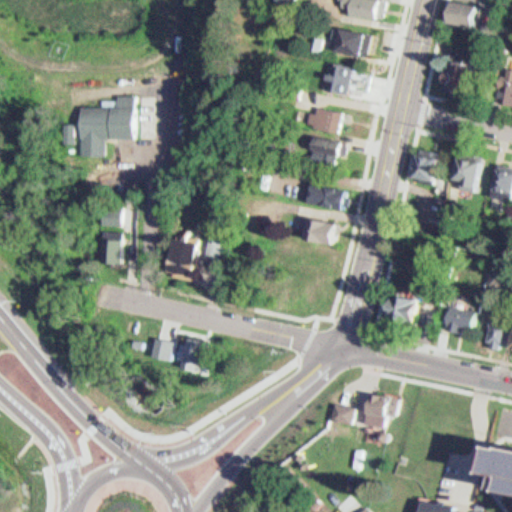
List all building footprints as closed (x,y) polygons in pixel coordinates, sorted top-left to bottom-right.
[(346,0),(385,0),(383,22),(345,17),(346,0)] [(478,0),(454,0),(451,17),(476,24),(482,1),(478,0)] [(378,26),(373,51),(340,45),(345,20),(378,26)] [(331,34),(327,49),(314,45),(319,30),(331,34)] [(458,55),(457,63),(449,61),(445,84),(474,89),(480,59),(458,55)] [(336,56),(331,85),(357,89),(361,60),(336,56)] [(371,63),(347,61),(346,90),(369,91),(371,63)] [(511,61),(510,61),(508,70),(503,69),(497,96),(511,99),(511,61)] [(139,88),(138,133),(109,133),(109,150),(83,150),(84,100),(120,101),(120,88),(139,88)] [(352,106),(347,128),(315,121),(318,106),(324,107),(326,100),(352,106)] [(68,117),(67,140),(76,141),(77,118),(68,117)] [(355,136),(350,162),(313,154),(318,128),(355,136)] [(447,145),(438,177),(418,172),(426,140),(447,145)] [(484,154),(478,186),(456,182),(463,150),(484,154)] [(501,154),(511,157),(511,190),(511,194),(491,188),(501,154)] [(354,185),(350,202),(314,193),(319,176),(354,185)] [(115,223),(133,223),(133,206),(115,206),(115,223)] [(345,217),(340,238),(307,231),(312,210),(345,217)] [(106,223),(105,258),(126,259),(127,223),(106,223)] [(207,234),(200,273),(171,267),(179,229),(207,234)] [(298,245),(293,267),(338,276),(343,254),(298,245)] [(511,285),(511,268),(502,264),(493,282),(510,290),(511,285)] [(290,277),(285,303),(333,312),(338,286),(290,277)] [(423,294),(416,323),(388,316),(395,287),(423,294)] [(453,299),(448,322),(472,327),(477,304),(453,299)] [(509,315),(503,344),(485,340),(491,311),(509,315)] [(187,330),(216,336),(209,371),(180,365),(187,330)] [(386,389),(405,393),(395,444),(376,440),(386,389)] [(351,401),(373,405),(371,423),(349,419),(351,401)] [(506,443),(511,444),(511,511),(502,511),(509,481),(498,479),(506,443)] [(434,511),(437,500),(468,506),(467,511),(434,511)] [(395,511),(373,511),(384,501),(395,511)]
